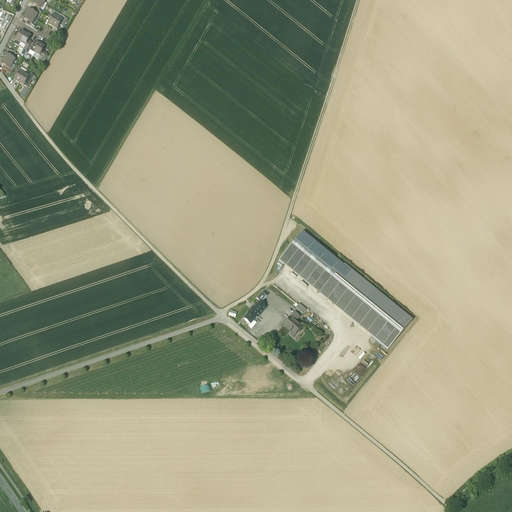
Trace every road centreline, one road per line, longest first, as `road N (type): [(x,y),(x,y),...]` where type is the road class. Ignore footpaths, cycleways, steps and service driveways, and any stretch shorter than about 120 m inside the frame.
road 1 (track): [(23,106),(70,167),(211,307),(452,507)]
road 2 (track): [(221,316),(259,287),(277,250),(356,0)]
road 3 (track): [(209,0),(94,192)]
road 4 (track): [(260,285),(283,280),(336,323),(337,345),(304,384)]
